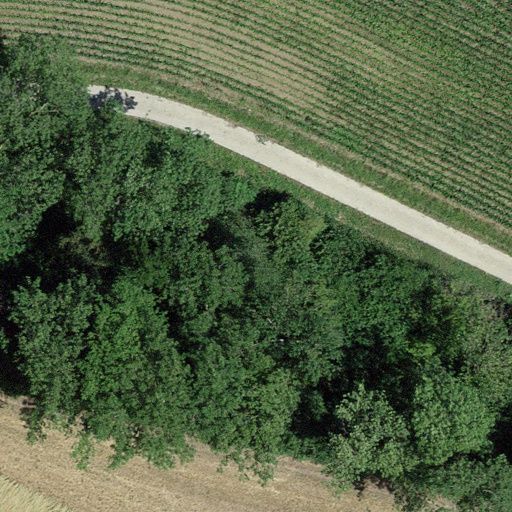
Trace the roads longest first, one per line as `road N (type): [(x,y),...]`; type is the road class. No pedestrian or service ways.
road 1 (unclassified): [(511,295),(211,161),(0,131)]
road 2 (track): [(0,396),(463,511)]
